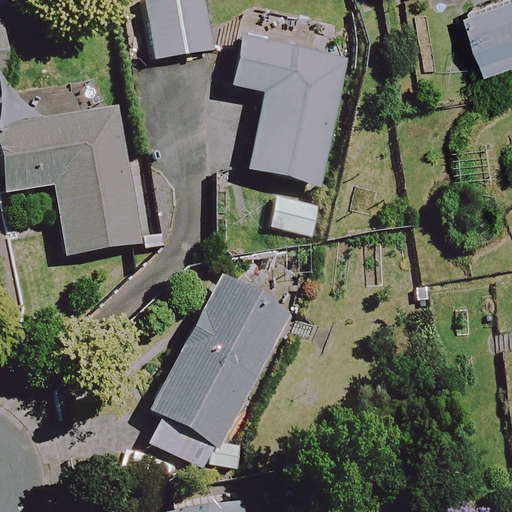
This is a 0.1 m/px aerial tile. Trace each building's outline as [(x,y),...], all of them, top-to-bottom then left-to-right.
[(206,59),(199,0),(146,0),(133,1),(139,65),(206,59)] [(511,65),(511,4),(467,19),(485,74),(511,65)] [(314,61),(275,54),(231,46),(223,94),(255,100),(241,179),(316,192),(338,65),(314,61)] [(134,250),(109,114),(0,133),(0,198),(45,190),(59,264),(134,250)] [(263,232),(309,242),(312,228),(307,227),(311,207),(270,199),(263,232)] [(494,233),(490,206),(452,212),(457,239),(494,233)] [(282,321),(211,283),(141,415),(154,422),(140,447),(199,478),(282,321)]
